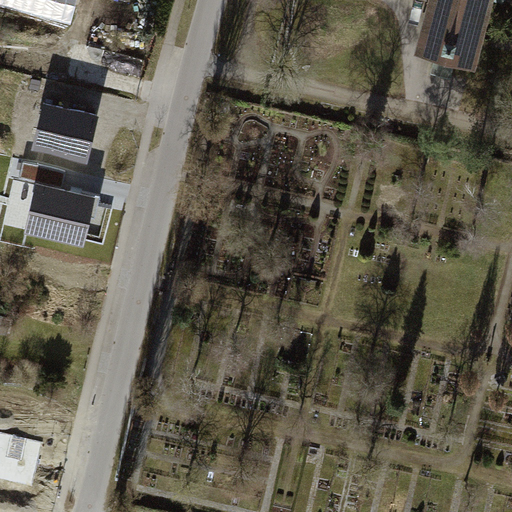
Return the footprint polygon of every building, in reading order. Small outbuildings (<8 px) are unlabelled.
[(0,0),(0,5),(73,26),(80,0),(0,0)] [(493,0),(438,0),(425,52),(447,57),(477,65),(493,0)] [(30,145),(93,160),(106,109),(43,93),(30,145)] [(24,227),(87,242),(100,191),(37,175),(24,227)] [(52,437),(0,424),(0,482),(39,492),(52,437)]
